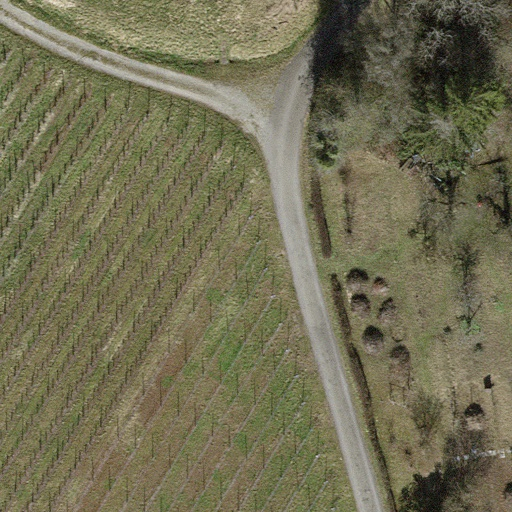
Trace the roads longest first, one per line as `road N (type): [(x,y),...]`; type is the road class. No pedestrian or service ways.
road 1 (track): [(378,511),(269,124),(24,34),(0,10)]
road 2 (track): [(363,0),(269,124)]
